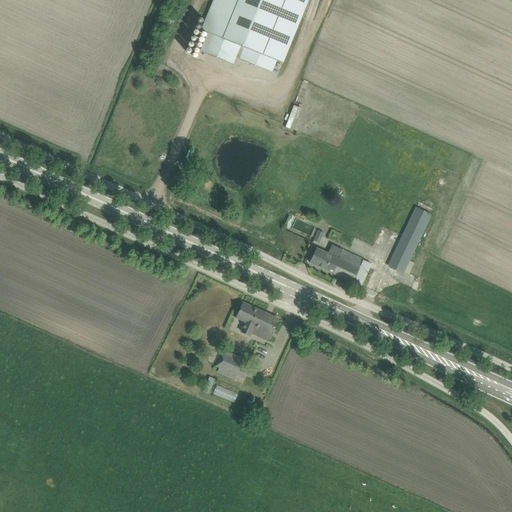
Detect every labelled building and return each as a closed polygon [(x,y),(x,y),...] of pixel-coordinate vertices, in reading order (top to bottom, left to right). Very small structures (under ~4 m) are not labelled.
[(208,33),(200,51),(233,65),(236,58),(270,71),(274,59),(281,61),(304,0),(213,0),(201,30),(208,33)] [(286,127),(293,129),(301,107),(294,105),(286,127)] [(459,186),(419,281),(438,289),(477,193),(459,186)] [(353,249),(370,256),(393,200),(388,198),(378,224),(366,219),(353,249)] [(402,274),(404,271),(409,274),(415,262),(409,260),(431,215),(415,208),(387,266),(402,274)] [(317,230),(313,240),(320,243),(324,233),(317,230)] [(470,292),(490,248),(474,240),(453,285),(470,292)] [(511,245),(507,244),(482,300),(505,310),(511,294),(511,245)] [(317,249),(314,254),(310,263),(352,283),(360,286),(360,285),(370,263),(362,260),(332,246),(328,254),(317,249)] [(278,320),(267,315),(243,304),(236,318),(246,323),(241,332),(251,336),(252,334),(268,342),(278,320)] [(223,353),(217,367),(244,378),(250,365),(223,353)]
